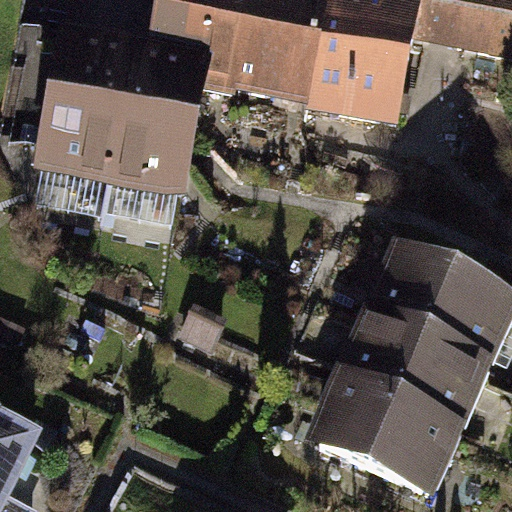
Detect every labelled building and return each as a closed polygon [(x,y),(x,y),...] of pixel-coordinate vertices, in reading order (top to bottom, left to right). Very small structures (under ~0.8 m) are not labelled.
[(253,0),(171,0),(162,48),(75,31),(48,169),(200,199),(206,167),(221,92),(235,94),(253,0)] [(335,0),(253,0),(235,94),(314,110),(335,0)] [(511,0),(335,0),(314,110),(413,129),(429,45),(449,49),(511,61),(511,0)] [(511,294),(410,246),(379,311),(507,372),(511,360),(511,294)] [(379,311),(347,378),(475,438),(507,372),(379,311)] [(230,328),(199,313),(186,341),(216,356),(230,328)] [(347,378),(312,452),(438,511),(439,511),(475,438),(347,378)] [(64,436),(0,403),(0,511),(24,511),(28,504),(64,436)]
